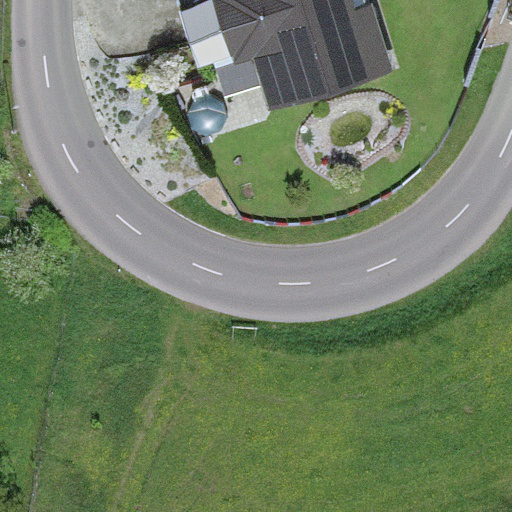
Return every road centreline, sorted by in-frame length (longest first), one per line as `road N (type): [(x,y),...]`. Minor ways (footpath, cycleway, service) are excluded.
road 1 (tertiary): [(71,169),(129,228),(179,258),(225,276),(311,285),(385,269),(412,254),(481,191),(511,132)]
road 2 (track): [(207,269),(128,511)]
road 3 (tertiary): [(71,169),(41,68),(40,0)]
